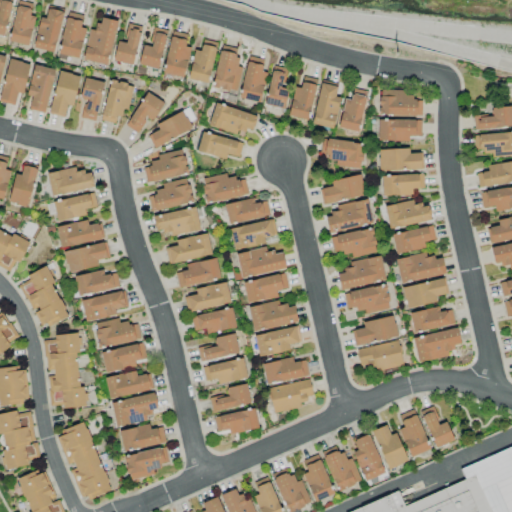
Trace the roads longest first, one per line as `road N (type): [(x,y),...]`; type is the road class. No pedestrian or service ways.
road 1 (residential): [(151,0),(370,67),(433,76),(448,89),(451,189),(500,394)]
road 2 (residential): [(206,478),(123,213),(114,158),(0,129)]
road 3 (residential): [(130,508),(398,387),(444,380),(511,395)]
road 4 (residential): [(340,415),(283,161)]
road 5 (residential): [(0,284),(27,329),(46,437),(79,511)]
